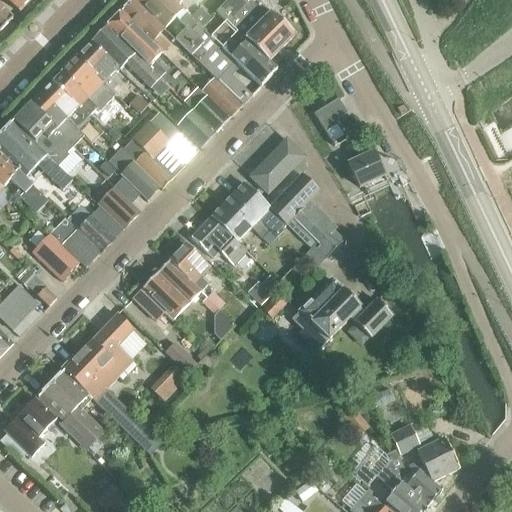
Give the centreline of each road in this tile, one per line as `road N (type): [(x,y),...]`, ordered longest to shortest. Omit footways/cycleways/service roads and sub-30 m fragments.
road 1 (residential): [(332,38),(0,376)]
road 2 (residential): [(511,397),(431,198)]
road 3 (secondary): [(428,100),(511,278)]
road 4 (residential): [(431,198),(332,38)]
road 5 (secondary): [(431,198),(511,335)]
